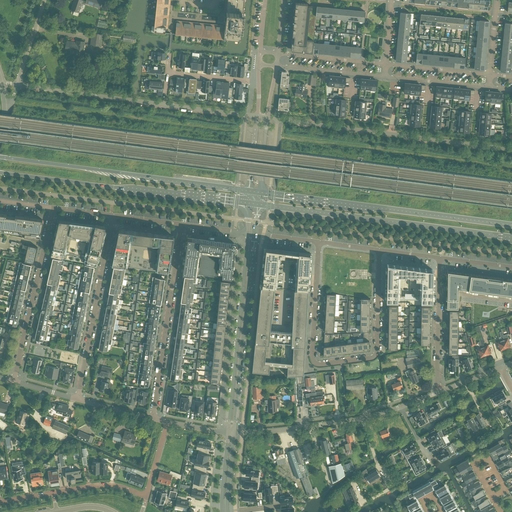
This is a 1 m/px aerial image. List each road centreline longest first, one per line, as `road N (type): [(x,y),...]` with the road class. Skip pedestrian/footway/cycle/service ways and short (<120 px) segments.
road 1 (unclassified): [(256,115),(16,85),(44,0)]
road 2 (residential): [(319,242),(317,365),(375,356),(380,250)]
road 3 (secondary): [(259,205),(511,237)]
road 4 (secondary): [(511,225),(260,192)]
road 5 (secondary): [(250,191),(0,157)]
road 6 (secondary): [(0,173),(249,204)]
road 7 (unclassified): [(511,149),(267,117)]
road 8 (unclassified): [(0,503),(100,485),(147,497),(168,422)]
road 9 (tertiary): [(248,229),(228,432)]
road 10 (tertiary): [(234,433),(255,234)]
road 11 (residential): [(153,419),(181,224)]
road 12 (residential): [(78,399),(112,215)]
road 13 (residential): [(52,208),(12,381)]
road 14 (residential): [(234,433),(404,406)]
road 15 (residential): [(438,392),(440,257)]
